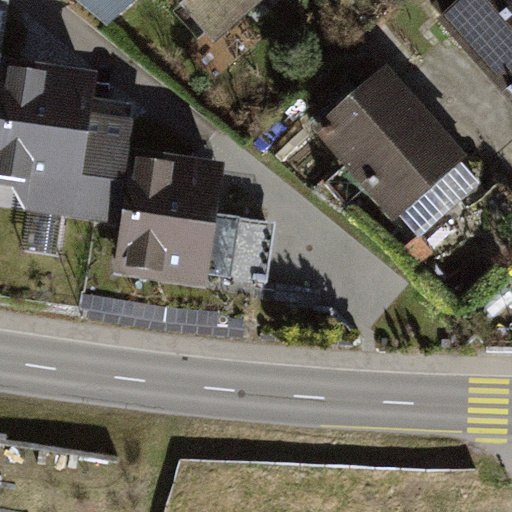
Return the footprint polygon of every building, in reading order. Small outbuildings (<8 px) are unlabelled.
[(180,0),(213,37),(256,0),(180,0)] [(511,0),(457,0),(439,16),(511,103),(511,0)] [(379,69),(315,126),(407,230),(471,174),(379,69)] [(94,81),(11,70),(0,148),(0,182),(44,189),(41,208),(119,219),(132,123),(89,117),(94,81)] [(223,172),(138,159),(121,271),(206,283),(223,172)]
